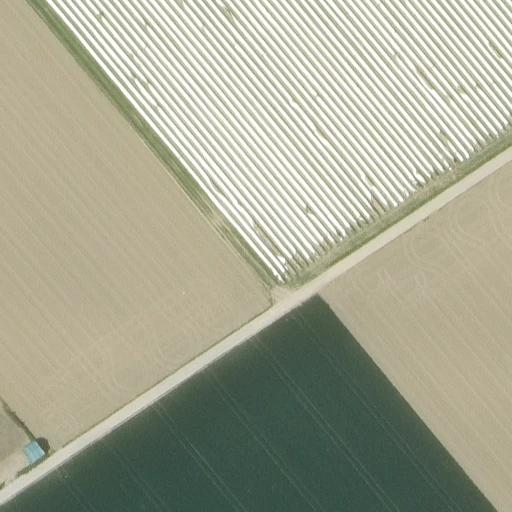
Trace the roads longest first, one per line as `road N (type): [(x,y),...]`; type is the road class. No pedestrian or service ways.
road 1 (track): [(511,153),(0,497)]
road 2 (track): [(27,0),(283,307)]
